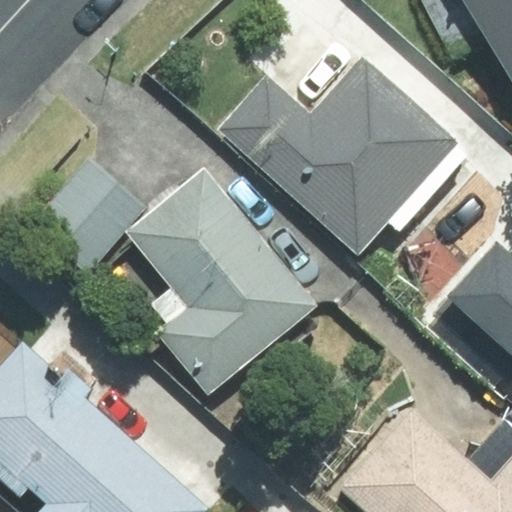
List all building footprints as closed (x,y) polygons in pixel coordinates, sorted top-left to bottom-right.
[(511,0),(486,0),(511,44),(511,0)] [(477,135),(384,42),(321,105),(286,69),(226,128),(355,257),(477,135)] [(96,270),(159,203),(103,151),(40,219),(96,270)] [(222,168),(141,240),(180,285),(154,308),(229,393),(337,297),(222,168)] [(511,212),(428,295),(473,342),(511,303),(511,212)] [(46,326),(0,376),(0,449),(6,455),(0,461),(0,465),(32,495),(40,486),(55,500),(45,511),(46,511),(214,511),(230,495),(46,326)] [(376,511),(511,511),(511,469),(508,475),(427,407),(354,493),(376,511)] [(291,511),(276,499),(264,511),(291,511)]
